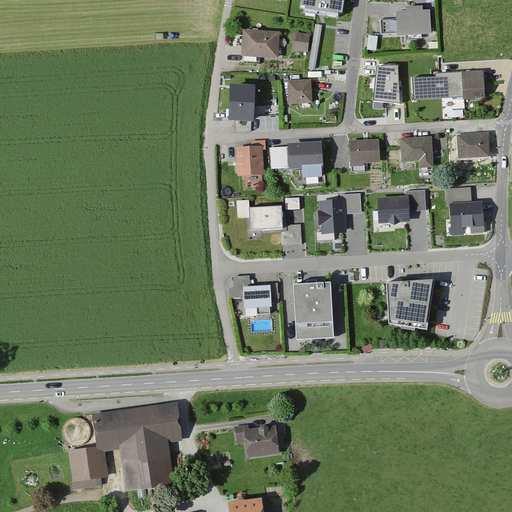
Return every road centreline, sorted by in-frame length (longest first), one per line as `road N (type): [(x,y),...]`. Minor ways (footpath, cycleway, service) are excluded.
road 1 (residential): [(216,269),(501,255)]
road 2 (secondary): [(0,392),(236,378)]
road 3 (secondary): [(236,378),(468,371)]
road 4 (residential): [(347,128),(505,125)]
road 5 (residential): [(347,128),(208,134)]
road 6 (residential): [(228,0),(208,134)]
road 7 (residential): [(208,134),(216,269)]
road 8 (residential): [(501,255),(505,125)]
road 9 (residential): [(360,0),(347,128)]
